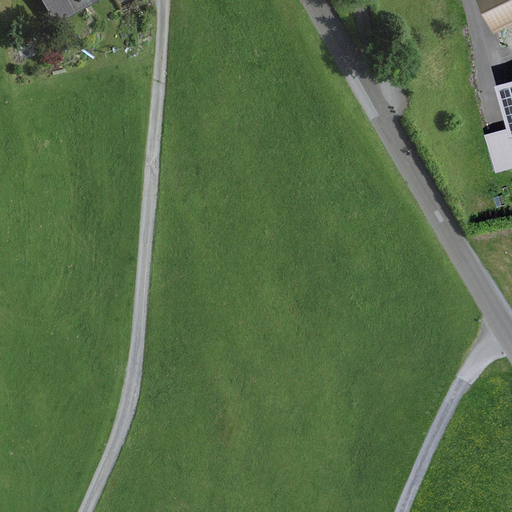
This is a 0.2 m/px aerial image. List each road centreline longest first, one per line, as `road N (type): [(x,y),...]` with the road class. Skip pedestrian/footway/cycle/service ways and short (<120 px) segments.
road 1 (track): [(86,511),(120,429),(138,353),(163,0)]
road 2 (unclassified): [(511,331),(316,0)]
road 3 (track): [(404,511),(475,360),(509,327)]
road 4 (track): [(469,0),(481,32),(491,120)]
